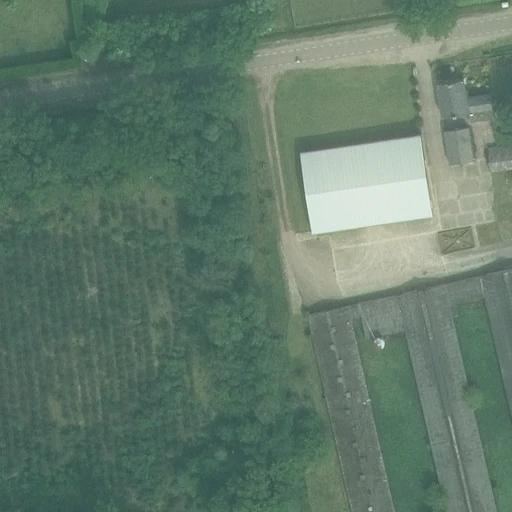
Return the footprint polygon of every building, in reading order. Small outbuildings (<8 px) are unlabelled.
[(442,116),(468,112),(470,122),(494,119),(490,94),(466,98),(464,79),(437,83),(442,116)] [(445,131),(450,164),(473,161),(467,127),(445,131)] [(421,134),(301,152),(313,232),(362,225),(362,223),(384,220),(384,222),(433,214),(421,134)] [(511,146),(487,149),(489,169),(511,166),(511,146)] [(393,511),(350,319),(361,316),(366,339),(405,330),(446,511),(496,511),(449,305),(486,297),(511,410),(511,269),(308,316),(352,511),(393,511)]
